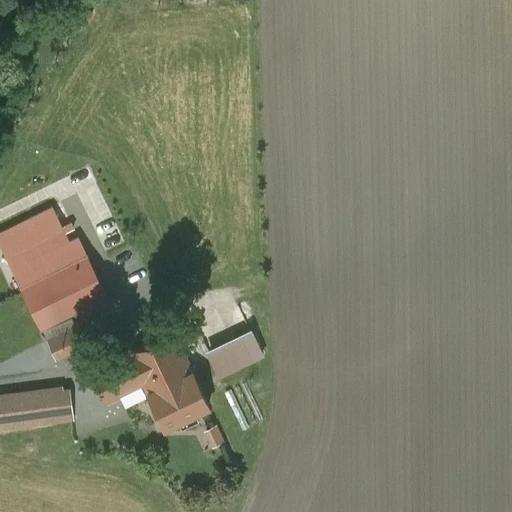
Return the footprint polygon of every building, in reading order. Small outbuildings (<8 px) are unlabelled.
[(80,6),(73,20),(84,24),(90,11),(80,6)] [(0,230),(0,242),(22,288),(87,256),(77,236),(69,240),(65,232),(73,228),(70,222),(61,226),(51,206),(0,230)] [(105,293),(87,256),(22,288),(40,325),(105,293)] [(263,353),(250,326),(204,348),(217,375),(263,353)] [(89,370),(103,400),(143,381),(148,391),(147,391),(163,426),(178,419),(181,426),(198,418),(195,411),(208,404),(192,369),(191,370),(172,330),(89,370)] [(61,386),(0,393),(0,428),(74,419),(69,385),(63,385),(61,386)]
